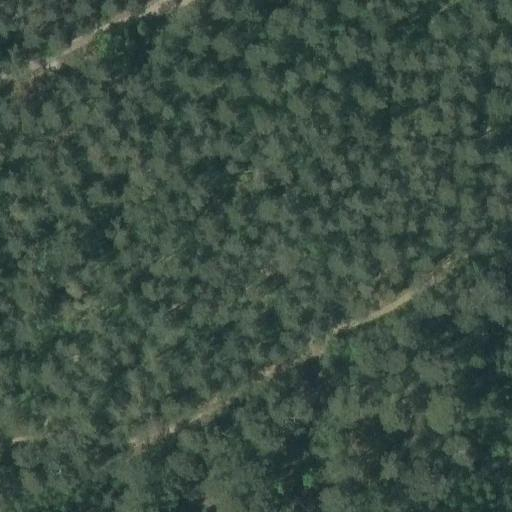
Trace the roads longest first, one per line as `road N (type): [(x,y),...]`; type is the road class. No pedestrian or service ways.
road 1 (track): [(511,189),(410,291),(159,435),(0,457)]
road 2 (track): [(0,84),(169,0)]
